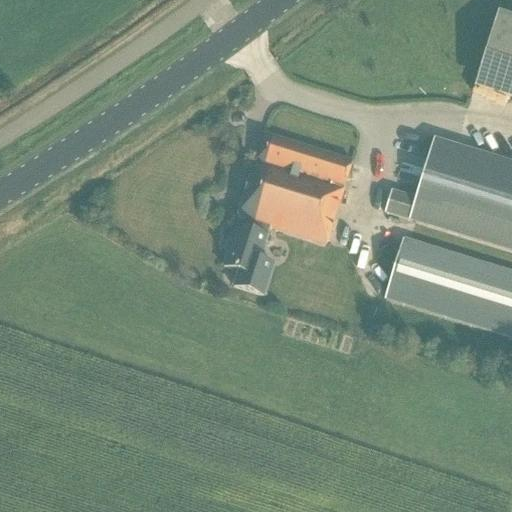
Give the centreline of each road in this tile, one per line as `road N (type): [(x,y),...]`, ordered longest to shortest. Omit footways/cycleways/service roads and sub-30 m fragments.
road 1 (unknown): [(205,0),(241,28),(271,82),(291,99),(390,126),(488,126),(511,136)]
road 2 (secondary): [(0,193),(278,0)]
road 3 (unclassified): [(0,139),(204,0)]
